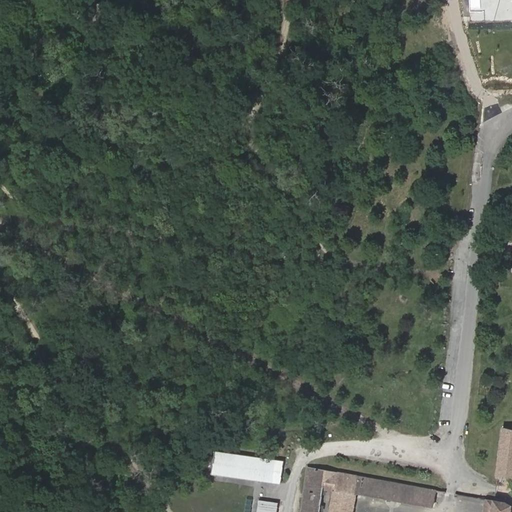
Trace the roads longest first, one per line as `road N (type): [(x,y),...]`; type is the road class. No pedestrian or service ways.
road 1 (track): [(0,224),(394,437),(393,447)]
road 2 (track): [(288,511),(303,457),(369,444),(453,459),(468,476),(511,492)]
